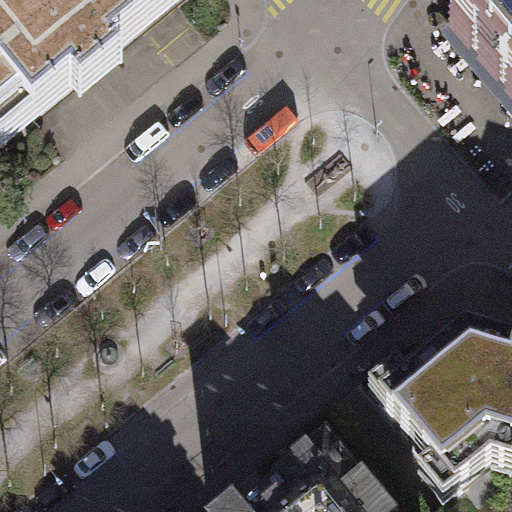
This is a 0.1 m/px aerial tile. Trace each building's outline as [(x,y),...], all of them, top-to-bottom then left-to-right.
[(0,0),(0,84),(34,125),(71,95),(80,106),(121,72),(112,62),(186,0),(0,0)] [(511,0),(470,0),(450,29),(511,100),(511,0)] [(0,153),(34,125),(0,84),(0,153)] [(511,352),(465,338),(379,410),(456,503),(492,472),(511,478),(511,352)] [(373,511),(325,453),(253,511),(373,511)]
